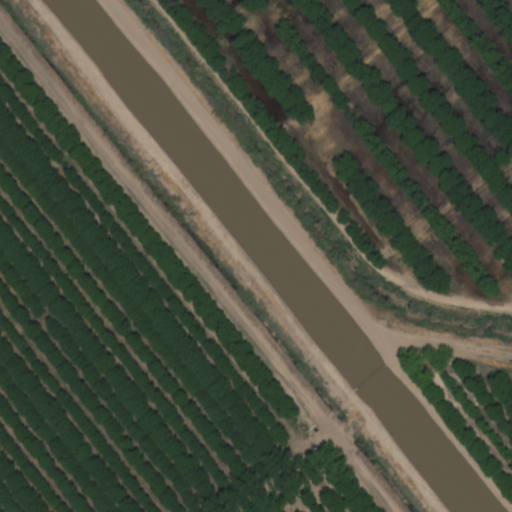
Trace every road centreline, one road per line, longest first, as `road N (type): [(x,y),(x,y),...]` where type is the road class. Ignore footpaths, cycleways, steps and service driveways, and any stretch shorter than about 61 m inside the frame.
road 1 (track): [(31,0),(440,511)]
road 2 (residential): [(511,506),(110,0)]
road 3 (track): [(403,511),(0,7)]
